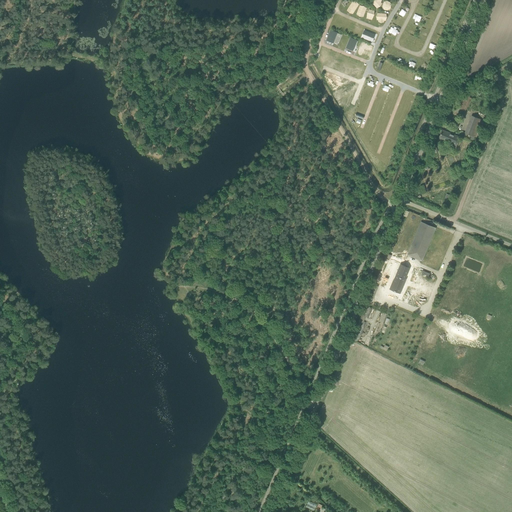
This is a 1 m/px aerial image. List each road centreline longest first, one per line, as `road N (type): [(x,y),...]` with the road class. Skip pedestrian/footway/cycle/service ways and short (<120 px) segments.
road 1 (tertiary): [(272,511),(400,200)]
road 2 (tertiary): [(400,200),(482,0)]
road 3 (track): [(306,52),(305,68),(364,170),(379,195),(397,205)]
road 4 (unclassified): [(511,246),(400,200)]
